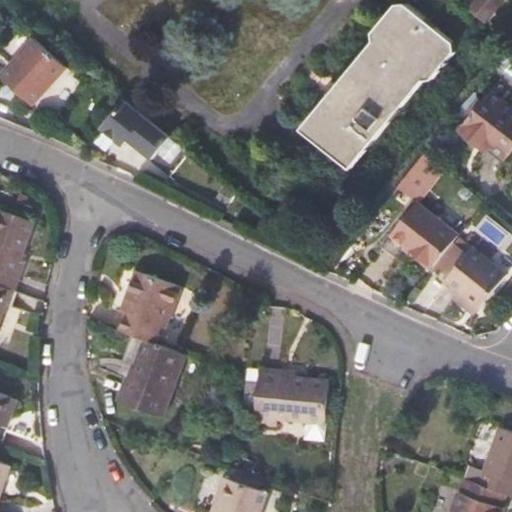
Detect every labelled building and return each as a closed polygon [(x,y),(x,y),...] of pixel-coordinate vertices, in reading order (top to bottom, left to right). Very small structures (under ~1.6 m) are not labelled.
[(373,41),(340,81),(325,99),(303,126),(353,167),(427,79),(434,79),(461,45),(406,0),(398,0),(372,32),(373,41)] [(69,68),(36,40),(5,78),(37,106),(69,68)] [(292,85),(310,101),(329,79),(310,63),(292,85)] [(325,99),(340,81),(331,82),(323,92),(325,99)] [(480,138),(490,146),(504,159),(511,149),(511,109),(491,92),(460,130),(475,144),(480,138)] [(124,99),(99,125),(117,142),(122,136),(150,159),(169,137),(124,99)] [(484,152),(490,146),(480,138),(475,144),(484,152)] [(425,153),(411,171),(419,178),(427,168),(431,171),(438,164),(425,153)] [(391,232),(432,265),(436,261),(455,238),(459,234),(416,201),(391,232)] [(27,262),(24,261),(37,223),(0,208),(0,283),(12,288),(17,290),(27,262)] [(469,249),(455,238),(436,261),(450,272),(469,249)] [(461,291),(480,306),(507,273),(472,245),(469,249),(450,272),(446,278),(461,291)] [(139,273),(124,315),(129,317),(124,332),(147,341),(157,345),(162,329),(167,331),(182,288),(139,273)] [(0,320),(12,288),(0,283),(0,320)] [(475,313),(480,306),(461,291),(455,297),(475,313)] [(122,403),(166,419),(189,356),(157,345),(147,341),(137,369),(140,370),(136,381),(130,378),(122,403)] [(258,422),(280,424),(280,417),(328,421),(331,379),(284,375),(284,371),(263,369),(258,422)] [(0,425),(1,423),(10,396),(0,392),(0,425)] [(16,398),(10,396),(1,423),(7,425),(16,398)] [(511,432),(499,428),(478,484),(506,494),(511,496),(511,432)] [(0,499),(8,477),(0,474),(0,499)] [(216,497),(222,500),(218,511),(217,511),(259,511),(267,491),(224,476),(216,497)] [(466,480),(461,495),(459,494),(452,511),(501,511),(502,509),(500,509),(506,494),(478,484),(466,480)] [(222,500),(216,497),(212,509),(218,511),(222,500)]
